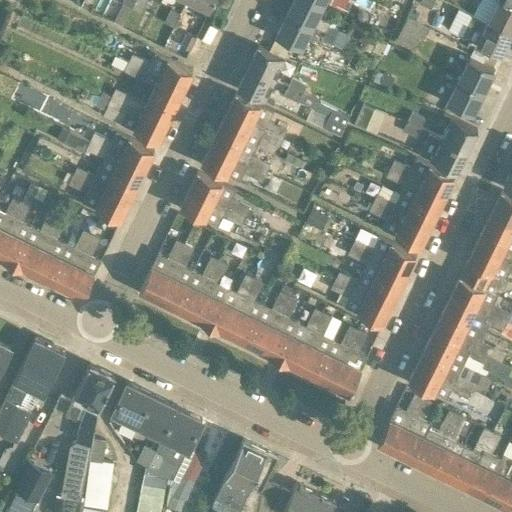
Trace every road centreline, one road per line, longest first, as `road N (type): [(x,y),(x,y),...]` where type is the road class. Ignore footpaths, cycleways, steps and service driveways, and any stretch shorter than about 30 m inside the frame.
road 1 (residential): [(344,451),(511,105)]
road 2 (residential): [(250,0),(94,328)]
road 3 (residential): [(344,451),(94,328)]
